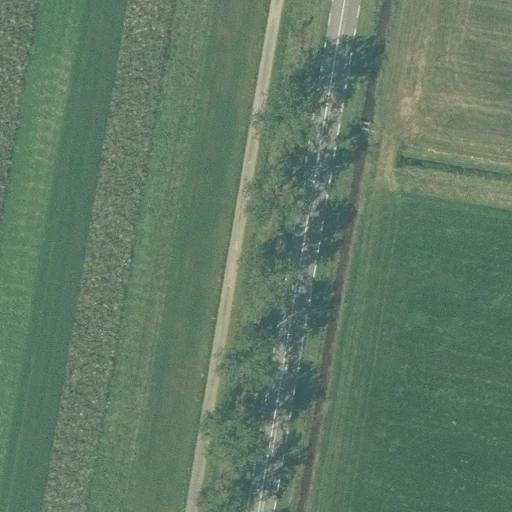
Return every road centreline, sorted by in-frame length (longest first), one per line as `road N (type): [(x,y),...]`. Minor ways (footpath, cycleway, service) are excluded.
road 1 (primary): [(259,511),(345,0)]
road 2 (unclassified): [(190,511),(275,0)]
